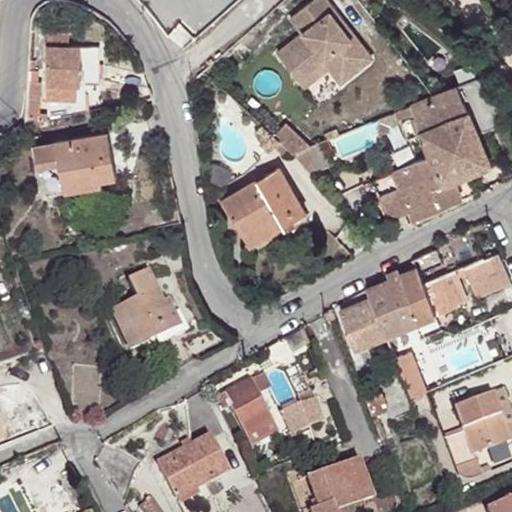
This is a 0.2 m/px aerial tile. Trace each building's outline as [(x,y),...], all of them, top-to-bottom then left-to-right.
[(313,53),(321,64),(333,77),(363,52),(320,0),(297,0),(280,14),(293,30),(268,51),(290,79),(311,61),(308,58),(313,53)] [(499,38),(508,52),(511,48),(511,34),(510,31),(499,38)] [(66,37),(44,37),(47,98),(74,97),(73,86),(97,85),(96,46),(67,47),(66,37)] [(295,85),(321,64),(313,53),(308,58),(311,61),(290,79),(295,85)] [(44,70),(31,69),(28,120),(41,118),(44,70)] [(431,96),(463,178),(487,168),(474,139),(503,127),(494,105),(476,82),(454,86),(433,95),(431,96)] [(451,183),(463,178),(431,96),(367,121),(375,139),(399,128),(404,140),(418,134),(427,158),(440,188),(451,183)] [(284,122),(271,136),(289,153),(303,147),(308,145),(284,122)] [(96,176),(96,180),(115,176),(107,133),(53,143),(33,146),(37,168),(57,164),(60,183),(96,176)] [(308,145),(303,147),(312,171),(329,164),(319,141),(308,145)] [(460,204),(451,183),(440,188),(427,158),(393,172),(400,190),(379,198),(389,224),(410,216),(414,225),(460,204)] [(279,224),(292,217),(277,192),(286,186),(275,168),(216,205),(245,254),(283,231),(279,224)] [(97,185),(96,180),(96,176),(60,183),(61,191),(97,185)] [(277,192),(292,217),(302,211),(286,186),(277,192)] [(434,252),(409,264),(413,276),(415,281),(419,279),(441,270),(434,252)] [(477,302),(511,289),(501,265),(486,271),(483,263),(465,271),(477,302)] [(136,297),(109,310),(128,350),(155,337),(159,344),(187,331),(179,312),(173,314),(168,301),(163,303),(147,269),(128,278),(136,297)] [(368,304),(382,342),(454,314),(453,311),(464,307),(454,276),(423,291),(419,279),(415,281),(413,276),(395,283),(388,286),(365,295),(368,304)] [(386,280),(388,286),(395,283),(393,277),(386,280)] [(349,354),(382,342),(368,304),(335,317),(349,354)] [(399,390),(413,384),(407,368),(393,373),(399,390)] [(246,382),(251,391),(262,385),(257,376),(246,382)] [(253,397),(251,391),(246,382),(214,398),(219,409),(226,406),(242,438),(268,422),(255,396),(253,397)] [(363,403),(376,398),(370,382),(357,387),(363,403)] [(419,401),(413,384),(399,390),(405,408),(420,403),(419,401)] [(498,395),(451,414),(460,439),(437,447),(450,481),(467,487),(477,483),(469,461),(511,444),(511,422),(510,423),(498,395)] [(363,403),(361,404),(368,422),(386,416),(379,397),(376,398),(363,403)] [(302,427),(321,423),(310,400),(296,402),(278,413),(289,434),(302,427)] [(167,500),(223,477),(206,439),(151,463),(167,500)] [(307,511),(376,511),(357,459),(304,478),(314,508),(306,510),(307,511)] [(511,511),(511,497),(486,507),(488,511),(511,511)]
